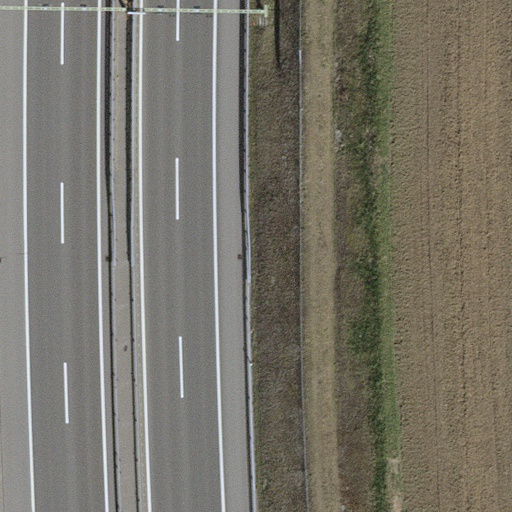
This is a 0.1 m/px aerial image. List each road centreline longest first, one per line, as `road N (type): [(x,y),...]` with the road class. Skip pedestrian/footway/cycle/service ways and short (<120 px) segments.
road 1 (motorway): [(189,511),(182,0)]
road 2 (motorway): [(62,0),(69,511)]
road 3 (track): [(345,511),(340,0)]
